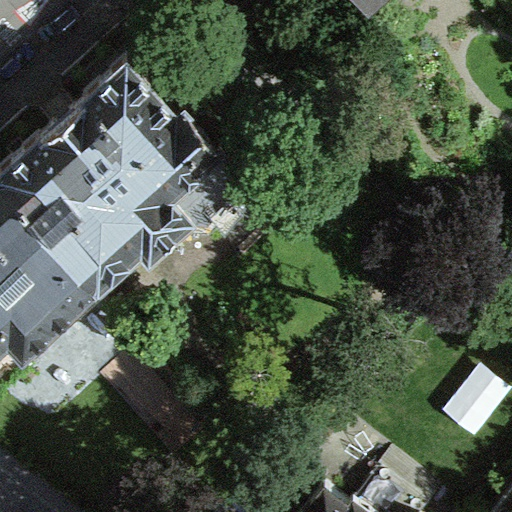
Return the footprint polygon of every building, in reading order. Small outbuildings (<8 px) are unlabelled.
[(224,0),(235,12),(248,0),(224,0)] [(207,215),(240,184),(241,168),(219,144),(223,141),(215,132),(215,113),(212,109),(193,107),(185,98),(177,105),(127,49),(46,122),(0,163),(0,175),(95,281),(142,240),(150,248),(160,239),(162,241),(183,222),(181,220),(189,213),(207,215)] [(0,382),(35,351),(26,342),(95,281),(0,175),(0,382)] [(511,511),(511,475),(484,511),(485,511),(511,511)] [(325,477),(297,511),(425,511),(421,508),(417,511),(381,511),(354,490),(350,496),(325,477)] [(211,511),(249,511),(256,504),(233,485),(211,511)]
